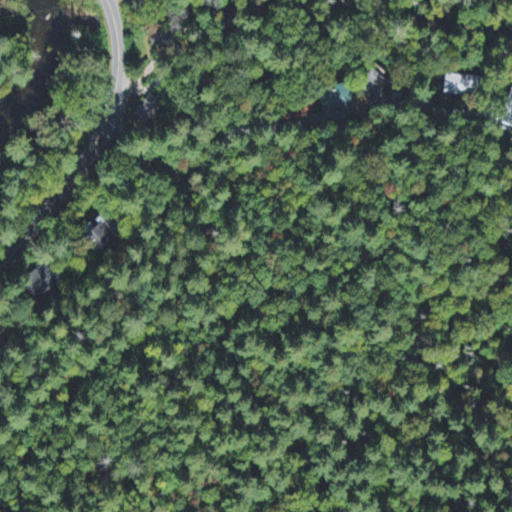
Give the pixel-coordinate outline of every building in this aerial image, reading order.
[(385,82),(371,70),(358,86),(372,98),(385,82)] [(477,97),(478,78),(444,77),(443,96),(477,97)] [(325,116),(353,106),(346,84),(317,93),(325,116)] [(511,125),(511,89),(510,89),(503,123),(511,125)] [(116,240),(100,223),(84,238),(100,254),(116,240)]
